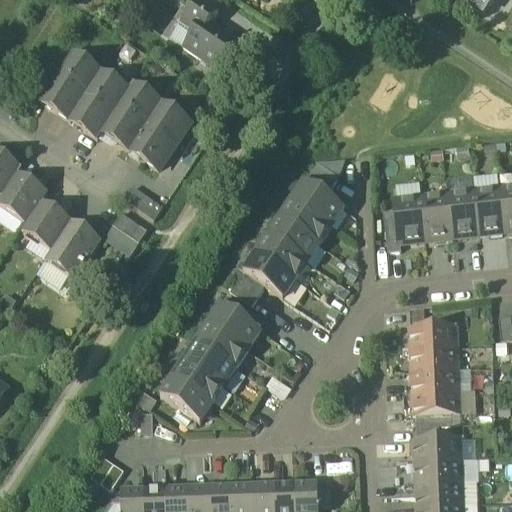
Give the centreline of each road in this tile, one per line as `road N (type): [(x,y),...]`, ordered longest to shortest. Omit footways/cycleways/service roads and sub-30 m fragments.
road 1 (residential): [(511,288),(374,303),(336,361)]
road 2 (residential): [(277,442),(140,451)]
road 3 (residential): [(0,123),(106,193)]
